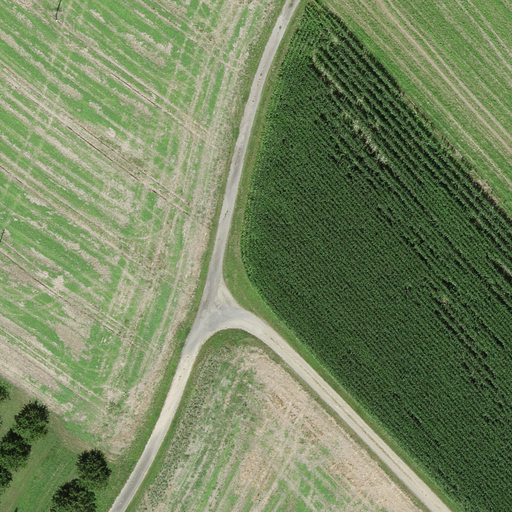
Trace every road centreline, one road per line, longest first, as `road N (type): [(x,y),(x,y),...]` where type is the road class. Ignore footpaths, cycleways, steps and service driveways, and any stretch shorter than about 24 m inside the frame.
road 1 (track): [(112,511),(145,459),(208,309),(214,240),(247,120),(293,0)]
road 2 (track): [(208,309),(243,320),(299,369),(428,511)]
